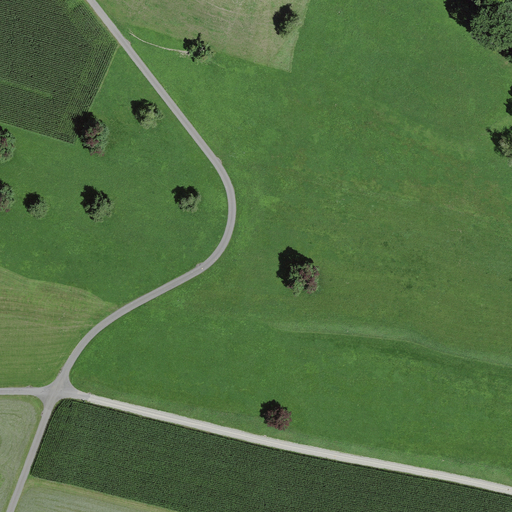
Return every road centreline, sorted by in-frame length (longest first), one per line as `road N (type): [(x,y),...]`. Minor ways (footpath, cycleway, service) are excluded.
road 1 (track): [(90,0),(218,166),(235,204),(228,240),(210,268),(104,320),(56,392)]
road 2 (track): [(56,392),(511,492)]
